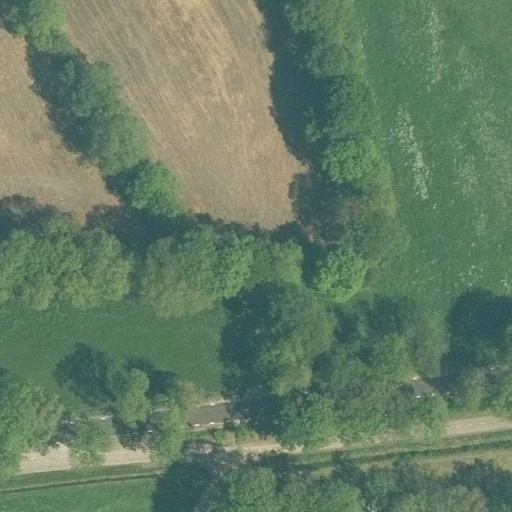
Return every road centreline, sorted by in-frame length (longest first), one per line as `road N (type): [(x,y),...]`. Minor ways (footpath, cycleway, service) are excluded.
road 1 (tertiary): [(0,442),(511,377)]
road 2 (track): [(254,409),(266,309),(246,295),(0,287)]
